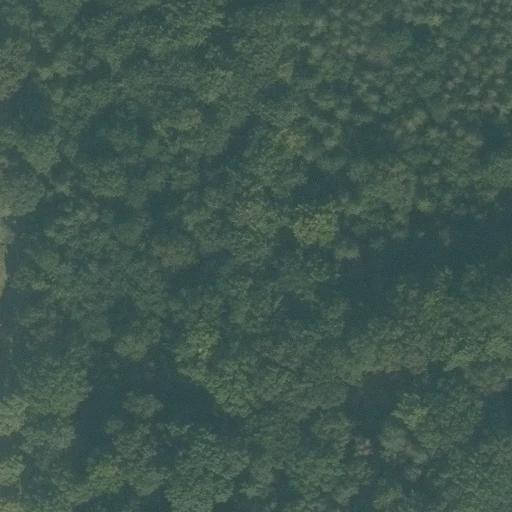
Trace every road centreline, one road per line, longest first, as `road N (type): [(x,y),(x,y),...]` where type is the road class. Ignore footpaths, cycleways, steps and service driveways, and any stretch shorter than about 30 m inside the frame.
road 1 (track): [(511,280),(67,511)]
road 2 (tertiary): [(53,511),(0,123)]
